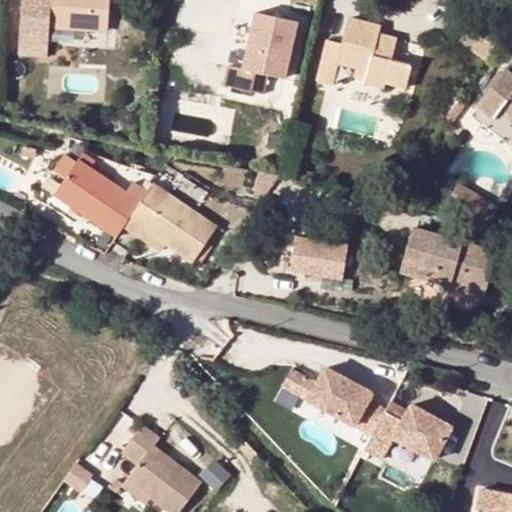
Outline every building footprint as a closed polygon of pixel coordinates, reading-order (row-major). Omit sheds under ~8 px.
[(48,29),(70,31),(106,34),(108,0),(21,0),(16,54),(46,57),(48,37),(48,29)] [(243,70),(256,14),(240,10),(227,66),(243,70)] [(243,70),(227,66),(222,86),(263,95),(268,75),(284,80),(297,23),(256,14),(243,70)] [(458,42),(486,61),(504,35),(476,16),(458,42)] [(354,69),(367,72),(365,80),(364,85),(383,90),(385,84),(405,89),(409,66),(390,61),(396,38),(377,34),(379,26),(348,18),(342,45),(326,41),(316,81),(331,85),(336,65),(354,69)] [(69,39),(70,31),(48,29),(48,37),(69,39)] [(353,77),(365,80),(367,72),(354,69),(353,77)] [(511,122),(511,75),(504,69),(477,106),(493,119),(495,116),(498,112),(511,122)] [(511,122),(498,112),(495,116),(511,128),(511,122)] [(54,171),(67,179),(77,163),(65,155),(54,171)] [(55,197),(115,239),(125,225),(137,208),(124,199),(128,194),(113,183),(101,175),(80,160),(77,163),(67,179),(55,197)] [(104,170),(101,175),(113,183),(116,178),(104,170)] [(153,185),(137,208),(125,225),(147,240),(151,233),(168,245),(200,265),(214,244),(207,239),(216,226),(153,185)] [(450,282),(448,287),(484,297),(497,251),(413,227),(402,268),(450,282)] [(151,233),(147,240),(165,251),(168,245),(151,233)] [(289,234),(284,271),(341,278),(345,241),(289,234)] [(450,282),(402,268),(400,273),(448,287),(450,282)] [(316,387),(308,400),(372,436),(379,423),(386,411),(368,402),(372,394),(326,368),(316,387)] [(316,387),(291,373),(283,386),(308,400),(316,387)] [(386,411),(379,423),(396,433),(393,440),(433,462),(452,428),(412,405),(407,414),(390,404),(386,411)] [(164,511),(181,511),(203,488),(176,466),(174,468),(170,465),(172,462),(159,452),(162,441),(145,428),(140,434),(127,450),(124,454),(140,468),(128,482),(151,501),(164,511)] [(127,450),(140,434),(133,429),(120,445),(127,450)] [(151,501),(128,482),(123,488),(145,507),(151,501)] [(511,511),(511,495),(479,489),(474,511),(511,511)]
